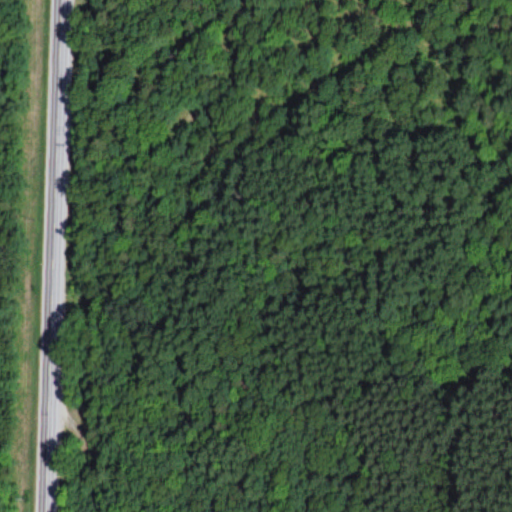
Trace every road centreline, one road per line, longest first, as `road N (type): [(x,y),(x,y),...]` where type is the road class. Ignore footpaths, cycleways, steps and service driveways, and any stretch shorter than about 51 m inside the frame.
road 1 (tertiary): [(47,511),(62,0)]
road 2 (track): [(51,388),(81,433),(110,511)]
